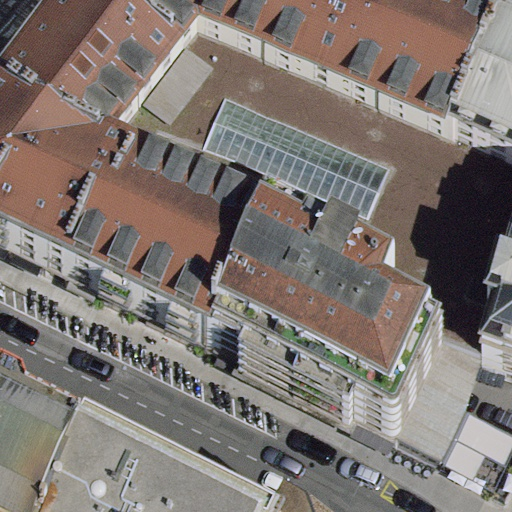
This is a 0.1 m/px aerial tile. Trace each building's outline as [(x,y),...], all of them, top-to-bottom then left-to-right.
[(83,0),(1,111),(110,174),(198,56),(221,0),(83,0)] [(452,164),(499,47),(415,12),(387,0),(221,0),(198,56),(452,164)] [(511,186),(511,52),(499,47),(452,164),(511,186)] [(428,228),(452,164),(198,56),(110,174),(260,249),(396,300),(428,228)] [(110,174),(1,111),(0,112),(0,254),(93,299),(214,360),(260,249),(110,174)] [(511,186),(452,164),(428,228),(511,254),(511,186)] [(446,354),(485,372),(511,283),(511,254),(428,228),(396,300),(387,327),(446,354)] [(260,249),(214,360),(322,412),(398,450),(424,399),(446,354),(387,327),(396,300),(260,249)] [(511,283),(485,372),(511,380),(511,283)] [(424,399),(468,423),(475,404),(485,372),(446,354),(424,399)] [(424,399),(398,450),(443,471),(468,423),(424,399)] [(0,511),(54,511),(83,450),(51,435),(0,410),(0,511)] [(83,450),(54,511),(207,511),(193,505),(83,450)]
